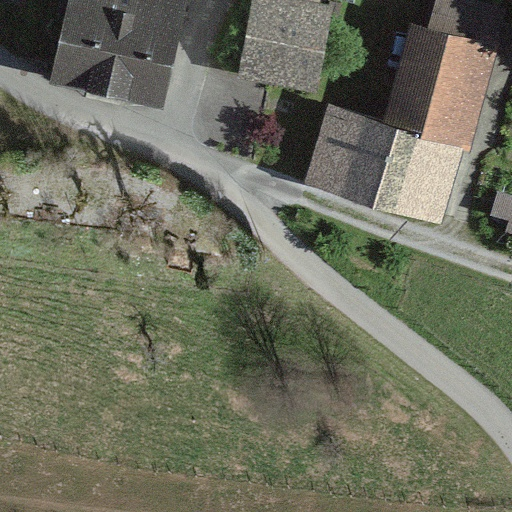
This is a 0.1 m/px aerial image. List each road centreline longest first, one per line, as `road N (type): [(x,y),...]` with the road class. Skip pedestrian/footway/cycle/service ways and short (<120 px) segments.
road 1 (unclassified): [(511,439),(486,408),(323,291),(211,162),(32,97),(0,68)]
road 2 (track): [(211,162),(511,282)]
